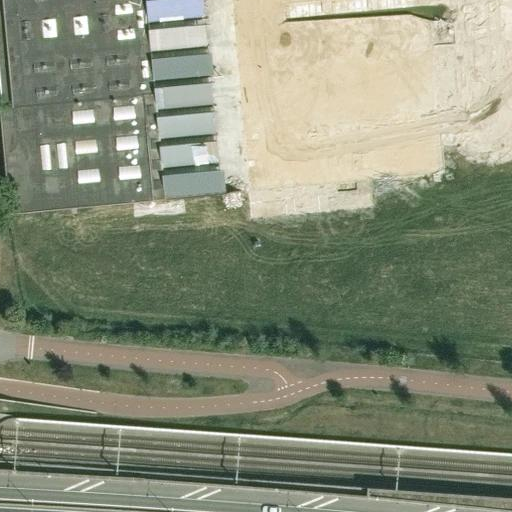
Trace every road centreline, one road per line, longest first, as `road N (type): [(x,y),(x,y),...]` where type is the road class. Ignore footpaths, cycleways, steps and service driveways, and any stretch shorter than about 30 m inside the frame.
road 1 (primary): [(310,511),(0,491)]
road 2 (unclassified): [(0,343),(264,371),(282,377),(291,394)]
road 3 (unclassified): [(511,394),(355,376),(291,394)]
